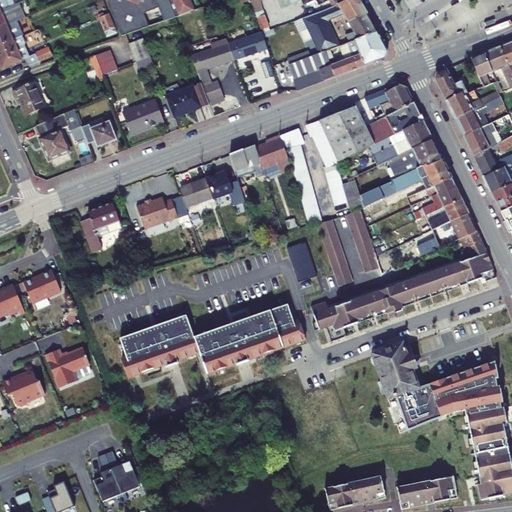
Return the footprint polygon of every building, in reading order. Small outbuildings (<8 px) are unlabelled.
[(6,0),(0,0),(0,11),(9,7),(6,0)] [(105,0),(119,36),(148,26),(142,12),(145,8),(150,9),(158,6),(164,20),(194,9),(190,0),(105,0)] [(302,16),(309,34),(329,27),(326,19),(341,12),(345,20),(349,19),(364,13),(357,0),(337,0),(328,4),(302,16)] [(0,11),(0,28),(5,27),(8,25),(10,24),(6,15),(13,13),(10,7),(9,7),(0,11)] [(6,15),(10,24),(16,22),(17,21),(13,13),(6,15)] [(351,30),(355,37),(374,30),(364,13),(349,19),(345,20),(351,30)] [(97,17),(105,36),(114,33),(107,14),(97,17)] [(27,17),(21,19),(24,26),(30,23),(27,17)] [(5,27),(0,28),(0,46),(14,40),(19,38),(22,36),(16,22),(10,24),(8,25),(5,27)] [(309,34),(316,53),(335,45),(336,45),(329,27),(309,34)] [(261,30),(225,43),(232,59),(266,46),(261,30)] [(345,41),(344,42),(350,57),(340,61),(329,65),(326,57),(337,53),(335,45),(316,53),(313,54),(323,79),(382,57),(384,50),(374,30),(345,41)] [(351,30),(342,33),(345,41),(355,37),(351,30)] [(14,40),(0,46),(0,63),(2,68),(26,58),(29,65),(52,56),(49,48),(30,56),(22,36),(19,38),(14,40)] [(127,44),(130,50),(144,44),(142,38),(127,44)] [(213,48),(189,57),(199,82),(208,79),(205,69),(232,59),(225,43),(223,38),(212,43),(213,48)] [(350,57),(344,42),(336,45),(335,45),(337,53),(340,61),(350,57)] [(130,50),(132,55),(146,49),(146,48),(144,44),(130,50)] [(511,67),(504,50),(489,57),(497,74),(505,70),(511,84),(511,67)] [(108,51),(94,56),(99,67),(113,62),(108,51)] [(147,52),(133,57),(134,60),(135,64),(150,59),(147,52)] [(287,64),(297,89),(323,79),(313,54),(287,64)] [(497,74),(489,57),(476,62),(484,80),(497,74)] [(269,58),(262,61),(267,75),(274,72),(269,58)] [(135,64),(138,72),(153,67),(150,59),(135,64)] [(113,62),(99,67),(100,70),(102,76),(116,71),(113,62)] [(460,89),(452,73),(443,77),(442,85),(451,103),(470,94),(466,86),(460,89)] [(202,87),(207,101),(221,96),(216,82),(202,87)] [(508,95),(501,82),(498,84),(502,92),(504,97),(508,95)] [(17,98),(18,101),(33,94),(37,93),(32,83),(11,92),(14,99),(17,98)] [(176,84),(163,89),(174,118),(208,105),(199,83),(179,91),(176,84)] [(410,100),(402,83),(400,83),(383,89),(382,88),(361,96),(366,108),(376,103),(379,112),(371,116),(373,119),(381,115),(410,100)] [(470,94),(451,103),(460,121),(505,100),(504,97),(502,92),(476,105),(470,94)] [(43,107),(37,93),(33,94),(18,101),(22,111),(24,115),(38,108),(43,107)] [(221,96),(207,101),(209,106),(223,101),(221,96)] [(410,100),(381,115),(389,133),(419,118),(410,100)] [(505,100),(460,121),(468,137),(492,126),(493,125),(488,115),(509,106),(505,100)] [(156,102),(140,108),(148,129),(164,123),(156,102)] [(364,146),(369,144),(361,125),(353,103),(316,118),(328,142),(331,141),(339,158),(364,146)] [(38,108),(24,115),(24,116),(43,108),(43,107),(38,108)] [(140,108),(123,115),(131,135),(148,129),(140,108)] [(35,128),(49,160),(68,153),(60,132),(69,129),(71,133),(81,130),(74,110),(35,128)] [(369,144),(389,133),(381,115),(373,119),(361,125),(369,144)] [(328,142),(316,118),(303,123),(308,135),(310,134),(318,151),(318,152),(324,165),(334,161),(336,160),(328,142)] [(369,144),(364,146),(373,165),(392,156),(429,138),(419,118),(389,133),(369,144)] [(87,147),(95,144),(97,149),(116,142),(108,123),(90,130),(89,128),(81,131),(87,147)] [(302,141),(297,125),(277,133),(289,166),(308,223),(317,220),(322,218),(296,143),(302,141)] [(501,144),(492,126),(468,137),(478,157),(495,148),(501,144)] [(289,166),(277,133),(268,137),(269,139),(253,145),(260,166),(274,161),(278,171),(289,166)] [(429,138),(392,156),(401,174),(438,157),(429,138)] [(511,150),(511,138),(503,143),(508,153),(511,150)] [(336,160),(339,158),(331,141),(328,142),(336,160)] [(252,143),(227,153),(235,176),(252,171),(253,173),(256,175),(262,172),(260,166),(253,145),(252,143)] [(495,148),(478,157),(489,177),(509,168),(511,165),(511,163),(510,158),(502,162),(495,148)] [(401,174),(358,194),(362,206),(419,179),(419,180),(444,168),(438,157),(401,174)] [(341,180),(334,161),(324,165),(321,167),(334,202),(347,197),(341,180)] [(444,168),(419,180),(423,187),(430,184),(448,176),(444,168)] [(511,174),(509,168),(489,177),(497,194),(511,186),(511,174)] [(201,181),(209,201),(226,194),(218,174),(201,181)] [(358,194),(351,176),(341,180),(347,197),(351,210),(359,208),(362,206),(358,194)] [(448,176),(430,184),(435,193),(453,185),(448,176)] [(201,181),(180,189),(181,191),(174,194),(181,212),(209,201),(201,181)] [(458,196),(453,185),(435,193),(429,196),(432,201),(420,206),(423,213),(458,196)] [(511,186),(497,194),(506,212),(511,209),(511,186)] [(458,196),(423,213),(430,228),(466,212),(458,196)] [(148,206),(142,209),(143,211),(134,215),(143,237),(175,223),(168,206),(161,208),(160,204),(149,209),(148,206)] [(379,265),(359,208),(351,210),(344,212),(365,270),(379,265)] [(107,209),(82,219),(85,226),(75,230),(87,260),(101,254),(97,243),(117,235),(107,209)] [(466,212),(430,228),(434,237),(449,230),(448,226),(450,225),(456,236),(457,236),(474,228),(466,212)] [(322,218),(317,220),(337,281),(350,276),(330,216),(322,218)] [(483,247),(474,228),(457,236),(467,256),(437,267),(447,287),(479,275),(477,271),(489,265),(483,247)] [(426,244),(421,233),(411,237),(419,253),(428,249),(426,244)] [(305,237),(286,243),(297,277),(316,271),(305,237)] [(426,244),(428,249),(437,245),(435,240),(426,244)] [(477,271),(479,275),(482,274),(483,277),(493,274),(489,265),(477,271)] [(447,287),(437,267),(327,309),(324,301),(310,307),(315,320),(311,322),(315,330),(326,325),(331,340),(346,334),(343,326),(386,310),(388,316),(396,313),(395,310),(403,307),(402,304),(447,287)] [(60,293),(51,271),(38,276),(38,277),(33,280),(32,279),(22,283),(31,303),(46,297),(47,298),(60,293)] [(0,291),(0,320),(19,313),(21,318),(27,315),(14,285),(0,291)] [(184,316),(119,342),(126,360),(121,362),(128,379),(164,365),(166,368),(178,363),(177,360),(198,352),(207,374),(235,362),(236,364),(249,359),(248,357),(304,335),(297,317),(292,319),(285,301),(193,338),(184,316)] [(64,319),(67,325),(73,322),(71,317),(64,319)] [(407,342),(371,355),(371,358),(371,361),(372,363),(373,365),(375,367),(376,367),(381,380),(378,382),(382,393),(385,392),(387,398),(394,395),(418,386),(412,369),(416,368),(414,363),(419,361),(417,355),(412,357),(411,352),(412,350),(411,347),(408,346),(407,342)] [(44,355),(58,389),(76,382),(75,380),(88,375),(90,372),(87,366),(89,365),(82,348),(68,354),(61,357),(60,354),(58,350),(44,355)] [(418,386),(394,395),(407,429),(463,404),(489,394),(498,390),(496,383),(499,382),(496,367),(418,386)] [(15,377),(1,383),(7,397),(12,395),(16,406),(44,395),(38,381),(35,380),(32,372),(26,370),(23,376),(16,379),(15,377)] [(508,441),(507,433),(503,434),(502,427),(504,427),(503,420),(507,419),(506,411),(501,413),(500,407),(503,406),(500,390),(498,390),(489,394),(463,404),(464,409),(460,410),(463,426),(467,426),(469,440),(466,441),(467,449),(471,448),(474,464),(470,464),(472,472),(475,472),(478,487),(475,488),(477,502),(485,501),(485,504),(493,503),(493,500),(511,496),(511,479),(509,465),(511,464),(511,462),(511,456),(507,457),(504,442),(508,441)] [(67,417),(74,415),(71,409),(64,412),(67,417)] [(119,503),(123,502),(120,495),(110,469),(104,455),(97,458),(102,472),(99,473),(100,477),(93,480),(101,502),(116,496),(119,503)] [(121,465),(110,469),(120,495),(139,487),(130,465),(122,468),(121,465)] [(417,485),(395,490),(399,511),(455,500),(451,478),(428,483),(428,481),(417,483),(417,485)] [(345,486),(323,491),(326,511),(327,511),(383,501),(378,479),(356,484),(355,481),(345,483),(345,486)] [(54,489),(46,493),(48,496),(52,508),(45,511),(60,511),(74,507),(63,481),(52,486),(54,489)] [(27,492),(20,495),(22,501),(29,499),(27,492)] [(48,496),(41,499),(45,511),(52,508),(48,496)]
